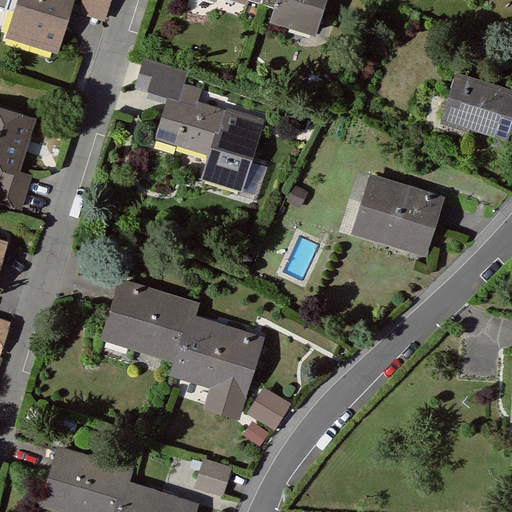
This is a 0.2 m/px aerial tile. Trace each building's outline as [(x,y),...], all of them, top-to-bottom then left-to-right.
[(74,0),(16,0),(5,35),(58,52),(74,0)] [(105,19),(111,0),(84,0),(80,12),(92,15),(105,19)] [(262,0),(261,4),(274,8),(269,22),(314,36),(325,0),(262,0)] [(210,155),(202,179),(242,191),(265,119),(199,98),(202,88),(186,83),(189,72),(143,57),(139,70),(153,75),(148,89),(169,96),(156,138),(210,155)] [(511,130),(511,89),(456,73),(441,120),(447,122),(495,136),(509,141),(511,130)] [(20,171),(37,117),(0,105),(0,202),(22,209),(33,174),(20,171)] [(426,258),(445,197),(370,173),(351,234),(426,258)] [(308,191),(294,185),(287,201),(301,208),(308,191)] [(0,268),(8,242),(0,239),(0,354),(10,321),(0,317),(0,268)] [(104,339),(177,362),(192,314),(196,303),(123,279),(104,339)] [(266,337),(192,314),(177,362),(172,375),(210,386),(203,409),(240,420),(266,337)] [(292,403),(264,386),(248,413),(277,430),(292,403)] [(269,433),(252,420),(243,433),(260,445),(269,433)] [(43,507),(59,511),(111,511),(116,498),(129,482),(133,468),(63,446),(43,507)] [(232,468),(205,459),(196,488),(223,496),(232,468)] [(196,511),(200,503),(129,482),(116,498),(111,511),(196,511)]
